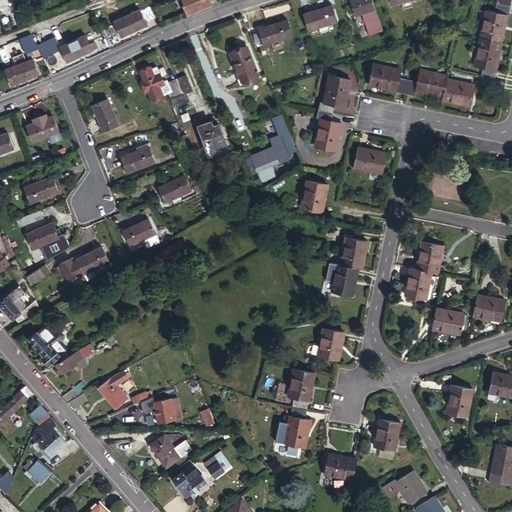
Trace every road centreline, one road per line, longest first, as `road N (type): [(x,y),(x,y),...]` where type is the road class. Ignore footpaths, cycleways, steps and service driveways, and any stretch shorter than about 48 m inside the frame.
road 1 (tertiary): [(0,343),(145,511)]
road 2 (residential): [(61,79),(256,0)]
road 3 (residential): [(475,511),(393,374)]
road 4 (residential): [(377,346),(372,325),(396,208)]
road 5 (residential): [(61,79),(95,169),(91,202)]
road 6 (residential): [(393,374),(511,338)]
